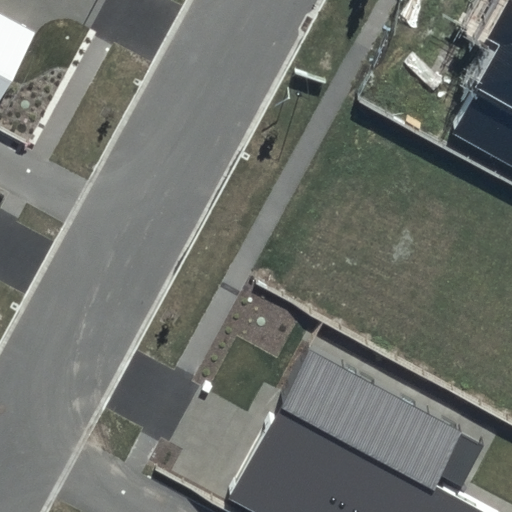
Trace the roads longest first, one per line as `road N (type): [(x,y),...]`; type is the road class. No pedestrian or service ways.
road 1 (residential): [(264,0),(19,438)]
road 2 (residential): [(156,511),(19,438)]
